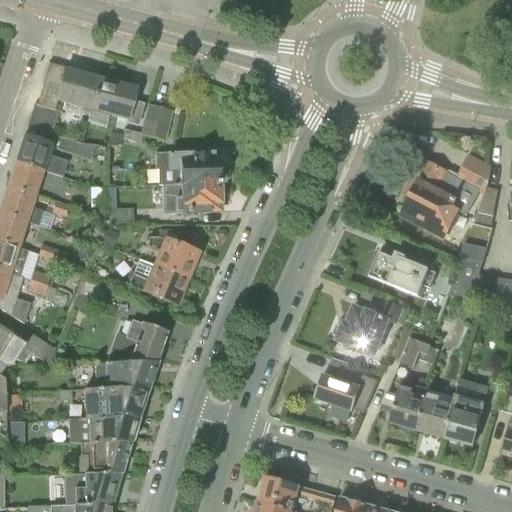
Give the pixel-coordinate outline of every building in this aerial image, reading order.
[(57,102),(60,103),(91,111),(99,80),(65,71),(66,70),(48,65),(37,106),(34,105),(26,128),(51,136),(57,112),(54,111),(57,102)] [(137,128),(143,105),(136,103),(132,102),(136,91),(99,80),(91,111),(126,121),(126,124),(137,128)] [(172,113),(150,107),(141,135),(164,141),(172,113)] [(122,141),(122,138),(110,134),(106,147),(120,147),(122,141)] [(50,146),(23,137),(15,164),(42,172),(63,178),(67,163),(47,157),(50,146)] [(82,146),(61,139),(57,150),(79,157),(82,146)] [(218,155),(190,156),(190,154),(175,154),(175,157),(169,157),(169,154),(155,155),(155,171),(157,171),(158,186),(168,186),(179,186),(179,185),(223,185),(223,184),(224,184),(228,179),(228,171),(223,167),(218,168),(218,155)] [(469,158),(458,180),(456,182),(477,193),(483,196),(484,196),(487,188),(485,188),(491,169),(469,158)] [(415,190),(400,217),(425,230),(424,232),(443,242),(457,214),(465,217),(477,193),(456,182),(458,180),(447,175),(422,162),(409,187),(415,190)] [(34,198),(42,172),(15,164),(7,189),(34,198)] [(208,212),(219,212),(219,201),(223,201),(223,185),(179,185),(179,186),(168,186),(168,200),(164,200),(164,214),(208,214),(208,212)] [(484,196),(483,196),(473,225),(491,229),(498,191),(487,188),(484,196)] [(43,212),(30,208),(34,198),(7,189),(0,210),(0,216),(25,225),(25,224),(38,228),(43,212)] [(52,215),(65,219),(68,208),(55,204),(52,215)] [(107,210),(108,214),(108,219),(108,229),(133,229),(133,209),(107,210)] [(105,214),(105,210),(93,210),(94,219),(108,219),(108,214),(105,214)] [(25,225),(0,216),(0,243),(17,250),(17,249),(25,225)] [(105,230),(103,233),(99,244),(106,247),(111,249),(117,235),(105,230)] [(195,257),(184,253),(191,235),(191,232),(159,232),(159,239),(148,239),(148,248),(159,253),(153,268),(152,270),(184,283),(195,257)] [(224,242),(227,237),(224,232),(218,232),(215,237),(218,242),(224,242)] [(17,250),(0,243),(0,272),(19,279),(19,278),(28,252),(17,249),(17,250)] [(42,246),(38,258),(52,263),(56,251),(42,246)] [(392,261),(376,255),(373,262),(369,261),(363,278),(419,300),(423,288),(428,290),(434,275),(402,262),(404,259),(394,255),(392,261)] [(460,259),(454,278),(477,284),(478,278),(482,265),(460,259)] [(127,288),(175,307),(184,283),(152,270),(153,268),(138,262),(127,288)] [(93,285),(98,272),(89,268),(84,282),(93,285)] [(0,272),(0,311),(9,317),(10,318),(22,326),(29,305),(16,300),(23,279),(19,278),(19,279),(0,272)] [(30,282),(47,288),(50,277),(33,272),(30,282)] [(477,284),(454,278),(447,297),(473,301),(477,284)] [(473,301),(486,303),(490,279),(478,278),(477,284),(473,301)] [(498,304),(502,281),(490,279),(486,303),(498,304)] [(511,306),(511,296),(511,282),(502,281),(498,304),(511,306)] [(47,288),(30,282),(27,292),(43,298),(47,288)] [(107,292),(83,282),(78,296),(94,302),(102,305),(107,292)] [(335,340),(334,343),(373,358),(386,324),(394,326),(400,309),(383,303),(377,319),(351,309),(344,327),(341,325),(340,329),(336,327),(334,329),(331,336),(332,339),(335,340)] [(152,367),(153,367),(164,336),(131,325),(124,344),(115,341),(105,367),(126,366),(125,367),(129,367),(152,367)] [(10,368),(15,360),(25,365),(31,356),(40,342),(32,336),(25,346),(0,329),(0,366),(3,369),(3,367),(10,368)] [(411,341),(411,339),(413,334),(401,329),(389,356),(399,360),(407,339),(411,341)] [(431,348),(411,339),(411,341),(407,339),(399,360),(400,361),(399,364),(413,370),(418,360),(434,367),(440,352),(431,348)] [(345,375),(348,365),(332,359),(329,370),(345,375)] [(152,371),(152,367),(129,367),(125,367),(126,366),(105,367),(93,367),(93,392),(93,393),(140,391),(140,393),(145,393),(146,390),(150,387),(152,382),(150,378),(150,372),(152,371)] [(360,380),(357,389),(321,377),(313,402),(351,415),(359,391),(370,395),(374,384),(360,380)] [(400,383),(389,424),(416,432),(427,390),(400,383)] [(454,398),(427,390),(416,432),(443,439),(454,398)] [(83,424),(136,421),(137,417),(141,414),(142,410),(141,405),(140,393),(140,391),(93,393),(93,392),(82,392),(83,422),(83,424)] [(71,403),(71,393),(58,393),(58,403),(71,403)] [(443,439),(473,447),(484,406),(467,401),(467,402),(454,398),(443,439)] [(83,424),(83,422),(68,421),(69,434),(79,434),(79,445),(129,445),(132,443),(134,438),(132,434),(136,421),(83,424)] [(511,424),(511,429),(510,428),(502,456),(511,459),(511,424)] [(5,446),(15,446),(15,438),(4,438),(5,446)] [(93,477),(120,476),(122,469),(124,470),(127,460),(125,459),(129,445),(79,445),(79,460),(90,460),(91,477),(93,477)] [(123,481),(119,480),(120,476),(93,477),(83,478),(83,491),(73,492),(73,508),(73,509),(112,507),(116,494),(119,495),(123,481)] [(264,480),(258,505),(286,511),(332,511),(335,500),(264,480)] [(351,504),(339,501),(336,511),(361,511),(363,507),(361,507),(361,504),(353,501),(351,504)]
